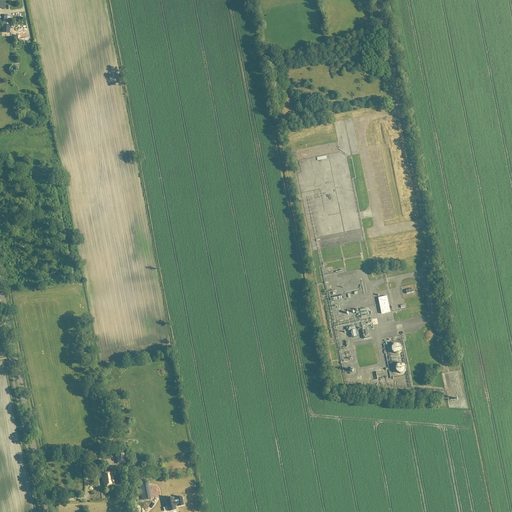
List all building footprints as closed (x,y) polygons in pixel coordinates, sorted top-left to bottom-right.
[(387,297),(378,299),(381,315),(390,313),(387,297)] [(396,370),(404,370),(404,362),(395,362),(396,370)] [(117,464),(124,463),(122,451),(116,452),(117,464)] [(103,479),(104,487),(114,486),(112,473),(102,474),(103,479)] [(139,483),(143,500),(151,499),(147,481),(139,483)] [(173,499),(166,501),(168,511),(176,510),(175,507),(177,506),(178,507),(183,506),(182,498),(176,499),(176,500),(174,501),(173,499)]
